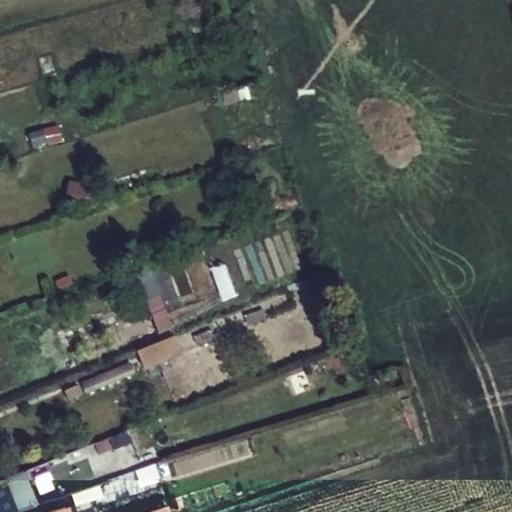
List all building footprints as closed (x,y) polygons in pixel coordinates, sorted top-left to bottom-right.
[(158,295),(146,300),(159,333),(171,328),(158,295)] [(143,368),(181,352),(174,336),(137,351),(143,368)] [(287,372),(295,395),(324,386),(316,363),(287,372)] [(72,465),(82,489),(120,477),(113,452),(72,465)] [(55,476),(36,484),(43,501),(82,489),(72,465),(69,466),(69,465),(53,471),(55,476)] [(0,481),(0,511),(13,511),(17,511),(5,480),(0,481)] [(67,511),(63,496),(51,500),(56,511),(67,511)]
